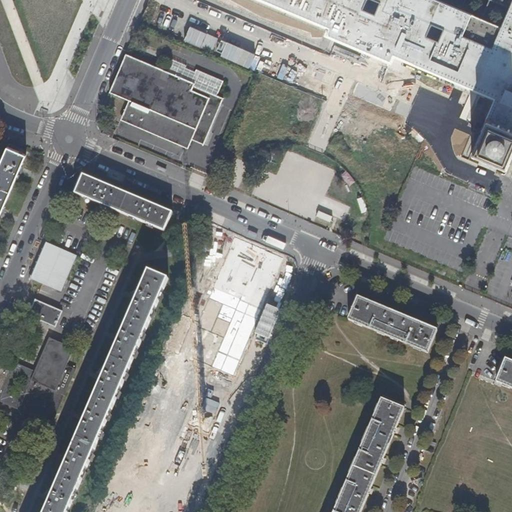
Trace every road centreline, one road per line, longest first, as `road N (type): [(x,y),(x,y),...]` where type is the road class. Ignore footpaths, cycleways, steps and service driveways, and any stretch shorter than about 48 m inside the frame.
road 1 (residential): [(24,511),(134,252),(39,212)]
road 2 (tertiary): [(320,247),(206,511)]
road 3 (tertiary): [(68,140),(320,247)]
road 4 (residential): [(388,511),(473,310)]
road 5 (residential): [(320,247),(473,310)]
road 6 (tertiary): [(68,140),(130,0)]
